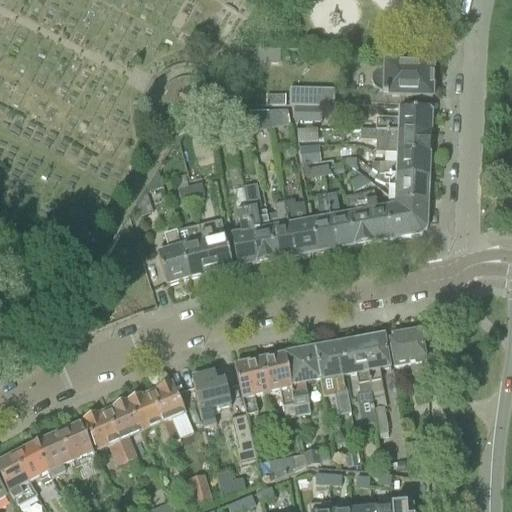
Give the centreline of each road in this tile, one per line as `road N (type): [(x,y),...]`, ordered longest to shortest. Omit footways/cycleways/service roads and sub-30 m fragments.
road 1 (tertiary): [(0,410),(172,335),(455,270)]
road 2 (residential): [(455,270),(466,53),(477,0)]
road 3 (secondary): [(511,286),(493,511)]
